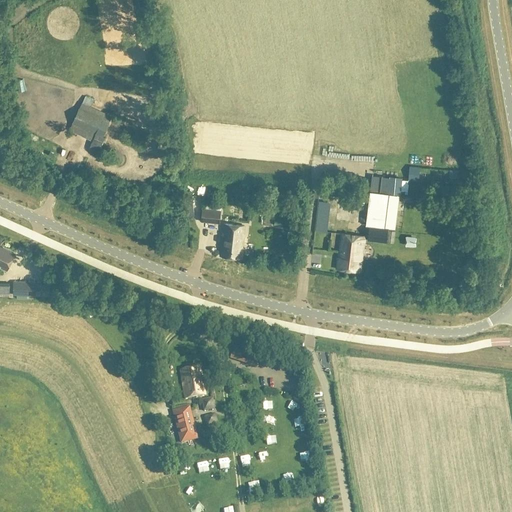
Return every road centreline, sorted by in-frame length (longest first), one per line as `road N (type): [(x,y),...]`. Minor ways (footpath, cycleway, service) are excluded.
road 1 (unclassified): [(508,311),(449,333),(314,314),(162,271),(0,202)]
road 2 (unclassified): [(511,120),(492,0)]
